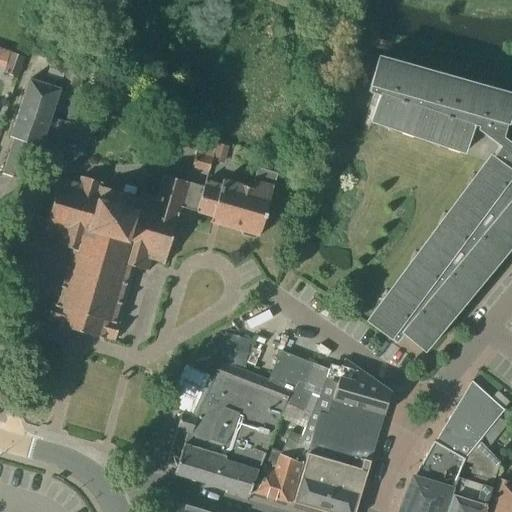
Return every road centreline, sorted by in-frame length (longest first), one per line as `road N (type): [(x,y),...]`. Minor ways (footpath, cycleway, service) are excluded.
road 1 (residential): [(410,393),(272,297)]
road 2 (residential): [(263,511),(159,483),(111,498)]
road 3 (residential): [(377,511),(403,434),(400,405),(410,393)]
road 4 (tertiary): [(111,498),(81,468),(3,441)]
